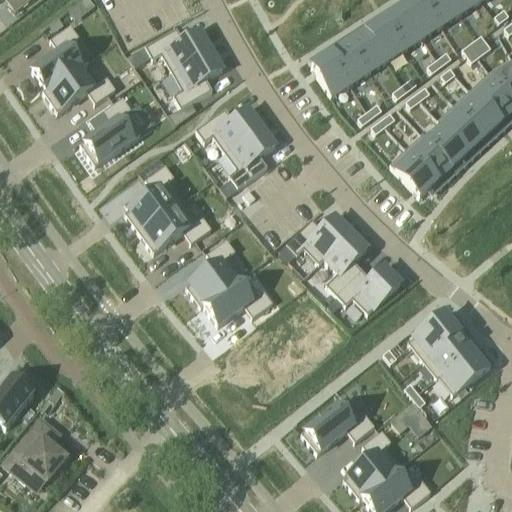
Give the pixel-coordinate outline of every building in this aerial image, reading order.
[(0,0),(0,4),(3,2),(15,17),(36,0),(0,0)] [(444,0),(422,0),(420,2),(439,32),(458,21),(444,0)] [(473,0),(444,0),(458,21),(479,7),(473,0)] [(420,2),(401,13),(421,44),(439,32),(420,2)] [(401,13),(383,25),(403,56),(421,44),(401,13)] [(503,15),(493,23),(498,29),(508,22),(503,15)] [(383,25),(365,37),(385,68),(403,56),(383,25)] [(511,27),(503,34),(508,41),(511,37),(511,27)] [(57,57),(31,76),(44,96),(45,96),(82,71),(87,68),(73,47),(78,43),(69,32),(49,46),(57,57)] [(175,34),(144,53),(151,66),(160,61),(170,79),(210,56),(199,37),(182,46),(175,34)] [(365,37),(347,49),(366,79),(385,68),(365,37)] [(480,41),(470,49),(475,55),(485,48),(480,41)] [(485,48),(475,55),(480,62),(490,54),(485,48)] [(347,49),(328,60),(348,91),(366,79),(347,49)] [(470,49),(460,56),(465,62),(475,55),(470,49)] [(475,55),(465,62),(470,69),(480,62),(475,55)] [(126,63),(133,72),(144,66),(138,56),(126,63)] [(210,56),(170,79),(180,97),(172,102),(180,115),(190,109),(211,97),(205,85),(221,76),(210,56)] [(445,58),(435,66),(440,72),(450,65),(445,58)] [(328,60),(310,72),(330,103),(348,91),(328,60)] [(511,65),(488,79),(511,111),(511,65)] [(435,66),(426,73),(431,79),(440,72),(435,66)] [(44,96),(41,98),(56,119),(85,98),(94,110),(114,96),(106,84),(96,91),(82,71),(45,96),(44,96)] [(449,74),(439,82),(444,88),(454,81),(449,74)] [(511,111),(488,79),(468,97),(498,129),(511,115),(511,111)] [(410,84),(401,91),(405,98),(415,91),(410,84)] [(401,91),(391,99),(396,105),(405,98),(401,91)] [(424,93),(414,100),(419,107),(428,100),(424,93)] [(468,97),(452,112),(482,144),(498,129),(468,97)] [(414,100),(404,108),(409,114),(419,107),(414,100)] [(96,139),(79,151),(94,172),(139,140),(125,119),(130,116),(121,104),(88,127),(96,139)] [(180,115),(179,114),(167,121),(174,131),(192,118),(194,116),(190,109),(180,115)] [(376,110),(366,117),(371,124),(380,117),(376,110)] [(452,112),(436,127),(437,129),(438,128),(466,159),(482,144),(452,112)] [(224,115),(194,136),(203,149),(211,143),(223,160),(260,133),(247,115),(232,126),(224,115)] [(366,117),(356,124),(361,131),(371,124),(366,117)] [(389,119),(379,126),(384,133),(394,126),(389,119)] [(379,126),(369,133),(374,140),(384,133),(379,126)] [(423,142),(422,143),(450,173),(466,159),(438,128),(437,129),(423,142)] [(260,133),(223,160),(235,177),(227,182),(236,195),(266,173),(258,162),(274,151),(260,133)] [(421,140),(404,156),(434,188),(450,173),(422,143),(423,142),(421,140)] [(404,156),(388,171),(418,203),(434,188),(404,156)] [(152,198),(123,219),(138,239),(181,208),(167,188),(173,184),(164,172),(144,187),(152,198)] [(181,208),(138,239),(152,259),(181,238),(190,250),(210,235),(201,223),(195,228),(181,208)] [(311,226),(285,251),(295,262),(302,255),(317,271),(323,266),(322,265),(350,238),(334,222),(320,235),(311,226)] [(350,238),(322,265),(323,266),(336,280),(324,292),(334,302),(361,276),(352,267),(365,254),(350,238)] [(213,272),(184,293),(200,314),(202,312),(202,311),(242,282),(242,281),(228,262),(234,258),(225,246),(205,261),(213,272)] [(287,268),(294,261),(284,251),(278,258),(287,268)] [(361,276),(334,302),(344,312),(351,305),(366,321),(399,289),(383,272),(369,285),(361,276)] [(242,282),(202,311),(202,312),(217,332),(242,313),(251,324),(271,310),(263,298),(258,301),(243,281),(242,281),(242,282)] [(334,302),(325,312),(331,318),(340,309),(334,302)] [(279,368),(314,342),(306,332),(319,322),(311,312),(264,347),(279,368)] [(442,320),(406,349),(421,367),(457,338),(442,320)] [(457,338),(421,367),(435,385),(437,384),(471,356),(470,355),(457,338)] [(471,356),(437,384),(451,402),(489,371),(474,352),(470,355),(471,356)] [(388,355),(382,360),(389,369),(396,364),(388,355)] [(0,430),(5,434),(33,399),(11,381),(0,394),(0,430)] [(409,389),(403,395),(410,404),(417,399),(409,389)] [(417,399),(410,404),(418,413),(424,408),(417,399)] [(343,405),(300,440),(316,460),(345,437),(353,448),(373,433),(364,421),(359,425),(343,405)] [(412,410),(390,427),(399,438),(420,420),(412,410)] [(21,421),(27,426),(34,417),(28,412),(21,421)] [(69,463),(58,455),(57,457),(42,445),(51,434),(39,424),(2,470),(24,489),(31,481),(43,490),(58,471),(60,473),(69,463)] [(370,464),(342,486),(358,506),(361,504),(360,503),(399,473),(398,472),(384,453),(390,448),(380,437),(361,453),(370,464)] [(399,473),(360,503),(361,504),(367,511),(389,511),(401,503),(407,511),(412,511),(429,498),(420,487),(415,491),(399,471),(398,472),(399,473)]
